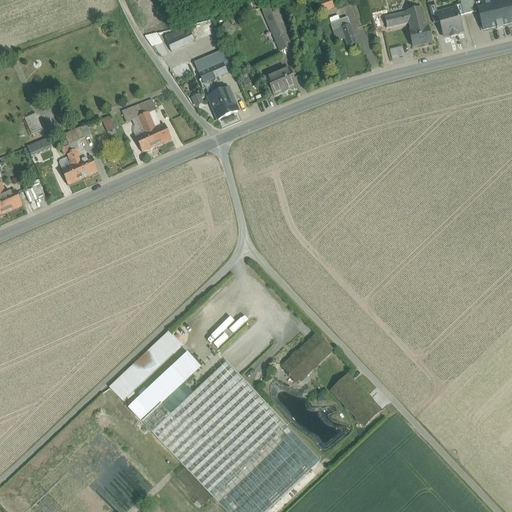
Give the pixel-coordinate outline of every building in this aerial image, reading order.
[(330,0),(321,0),(316,2),(321,13),(334,8),(330,0)] [(506,0),(499,0),(481,5),(482,10),(478,11),(483,32),(496,28),(497,30),(503,28),(503,27),(511,24),(511,4),(511,3),(507,4),(506,0)] [(369,22),(367,4),(356,5),(358,23),(369,22)] [(461,4),(454,6),(455,9),(456,9),(458,17),(464,15),(461,4)] [(435,5),(428,7),(433,24),(439,22),(437,15),(438,15),(435,5)] [(292,46),(275,7),(264,12),(281,51),(292,46)] [(438,15),(437,15),(439,22),(444,38),(450,36),(451,38),(457,36),(456,34),(462,32),(458,17),(456,9),(455,9),(438,15)] [(417,11),(402,14),(404,25),(410,23),(412,32),(421,30),(417,11)] [(402,14),(384,18),(387,29),(404,25),(402,14)] [(347,18),(331,24),(337,42),(344,40),(347,48),(357,45),(347,18)] [(201,27),(190,32),(192,37),(203,32),(201,27)] [(412,32),(409,32),(413,47),(431,43),(428,28),(421,30),(412,32)] [(188,29),(165,39),(171,53),(194,43),(192,37),(190,32),(188,29)] [(157,33),(146,37),(150,47),(161,43),(157,33)] [(401,47),(390,50),(392,60),(404,57),(401,47)] [(218,54),(194,64),(199,75),(223,65),(218,54)] [(223,65),(199,75),(203,84),(227,74),(223,65)] [(289,70),(266,80),(273,96),(297,86),(289,70)] [(228,90),(209,98),(218,121),(238,112),(228,90)] [(152,100),(139,106),(143,115),(148,113),(149,114),(156,111),(152,100)] [(139,106),(122,112),(126,124),(137,119),(137,118),(143,115),(139,106)] [(149,114),(148,113),(143,115),(150,132),(155,129),(149,114)] [(31,135),(42,131),(36,114),(24,118),(31,135)] [(143,115),(137,118),(137,119),(144,134),(150,132),(143,115)] [(107,132),(115,129),(109,118),(102,121),(107,132)] [(155,129),(150,132),(157,147),(171,141),(164,125),(155,129)] [(80,128),(64,135),(69,146),(85,139),(80,128)] [(150,132),(144,134),(135,138),(142,154),(157,147),(150,132)] [(71,153),(64,136),(56,139),(64,156),(66,155),(71,153)] [(27,149),(30,157),(53,148),(50,140),(27,149)] [(77,150),(72,153),(76,164),(82,161),(77,150)] [(71,153),(66,155),(71,166),(76,164),(72,153),(71,153)] [(82,161),(76,164),(83,179),(98,173),(91,157),(82,161)] [(71,166),(62,170),(69,186),(83,179),(76,164),(71,166)] [(44,196),(40,185),(33,188),(38,199),(44,196)] [(6,195),(1,197),(8,213),(22,207),(15,191),(6,195)] [(169,334),(110,389),(123,403),(181,347),(169,334)] [(326,345),(317,336),(310,342),(310,343),(319,352),(326,345)] [(310,343),(282,369),(297,385),(325,358),(325,359),(332,352),(326,345),(319,352),(310,343)] [(187,354),(128,409),(142,423),(161,405),(160,405),(200,367),(187,354)] [(287,427),(227,363),(170,415),(151,433),(212,498),(287,427)] [(348,377),(338,386),(345,393),(354,384),(348,377)] [(380,412),(354,384),(345,393),(338,386),(331,392),(338,399),(365,427),(380,412)] [(161,405),(142,423),(151,433),(170,415),(161,405)]
